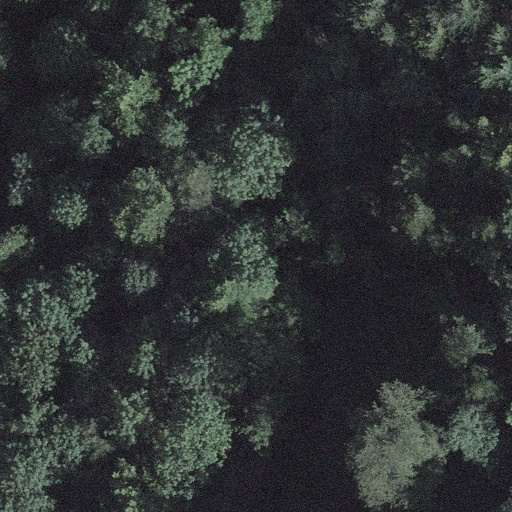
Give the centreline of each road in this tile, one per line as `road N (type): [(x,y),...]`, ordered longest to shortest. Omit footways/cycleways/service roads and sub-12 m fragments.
road 1 (unclassified): [(323,0),(320,152),(304,264),(230,511)]
road 2 (track): [(0,176),(50,96),(89,0)]
